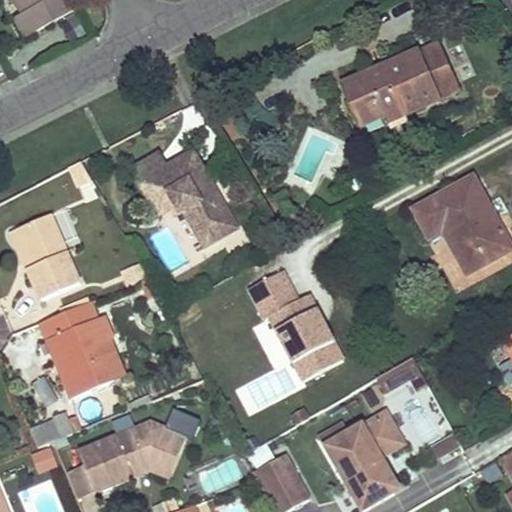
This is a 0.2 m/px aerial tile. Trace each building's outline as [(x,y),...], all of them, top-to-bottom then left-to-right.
[(13,0),(20,12),(12,16),(24,38),(77,8),(72,0),(13,0)] [(438,44),(342,86),(362,131),(387,120),(392,131),(407,124),(405,119),(441,103),(438,99),(458,90),(438,44)] [(237,227),(192,151),(165,167),(138,183),(149,205),(162,198),(168,208),(172,205),(179,216),(185,212),(204,246),(237,227)] [(157,153),(129,170),(138,183),(165,167),(157,153)] [(81,165),(70,170),(78,190),(90,185),(81,165)] [(474,177),(414,209),(431,239),(444,231),(468,274),(511,250),(511,245),(502,227),(496,230),(491,221),(497,218),(474,177)] [(162,198),(149,205),(155,215),(168,208),(162,198)] [(172,205),(168,208),(174,219),(179,216),(172,205)] [(51,218),(12,235),(40,303),(79,286),(51,218)] [(497,218),(491,221),(496,230),(502,227),(497,218)] [(443,269),(452,264),(441,242),(432,246),(443,269)] [(140,265),(122,273),(128,288),(147,281),(140,265)] [(264,323),(271,319),(305,384),(345,363),(310,295),(298,301),(285,275),(249,294),(264,323)] [(160,307),(153,289),(144,293),(151,311),(160,307)] [(92,303),(39,325),(47,343),(51,343),(54,351),(63,361),(56,365),(71,402),(119,382),(104,344),(111,342),(115,340),(105,318),(99,321),(92,303)] [(119,382),(126,379),(111,342),(104,344),(119,382)] [(56,365),(63,361),(54,351),(51,343),(47,343),(56,365)] [(413,362),(378,382),(386,396),(410,382),(417,394),(428,388),(413,362)] [(310,418),(305,409),(291,417),(296,426),(310,418)] [(348,436),(327,448),(325,449),(359,511),(372,511),(402,496),(383,460),(406,447),(387,414),(348,436)] [(320,435),(327,448),(348,436),(341,423),(320,435)] [(151,424),(80,454),(86,467),(68,475),(79,502),(97,495),(97,496),(134,480),(131,473),(140,469),(149,473),(156,476),(173,433),(151,424)] [(185,438),(173,433),(156,476),(168,481),(185,438)] [(38,477),(58,469),(49,449),(29,458),(38,477)] [(284,451),(252,468),(258,479),(275,511),(307,495),(284,451)] [(230,461),(198,472),(204,490),(236,480),(230,461)] [(140,469),(131,473),(134,480),(149,473),(140,469)]
